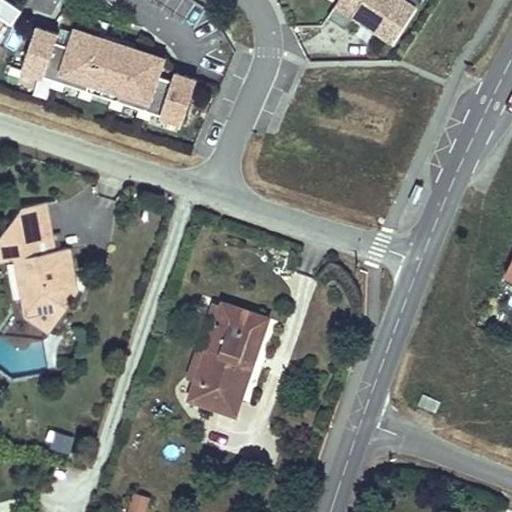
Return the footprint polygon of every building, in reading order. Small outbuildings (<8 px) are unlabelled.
[(392,41),(415,6),(405,0),(338,0),(328,17),(346,28),(354,16),(360,20),(371,20),(371,28),(392,41)] [(158,78),(162,65),(133,56),(135,50),(136,47),(105,37),(103,40),(102,46),(73,37),(69,49),(55,44),(58,36),(36,29),(22,72),(87,93),(90,84),(120,94),(117,103),(183,124),(197,81),(174,74),(172,83),(158,78)] [(103,40),(75,30),(73,37),(102,46),(103,40)] [(164,60),(135,50),(133,56),(162,65),(164,60)] [(117,103),(120,94),(90,84),(87,93),(117,103)] [(75,290),(63,282),(60,267),(70,265),(67,247),(60,248),(57,233),(51,234),(45,202),(19,206),(0,236),(0,261),(14,260),(21,301),(44,316),(54,301),(63,307),(75,290)] [(75,290),(70,265),(60,267),(63,282),(75,290)] [(45,332),(63,307),(54,301),(44,316),(21,301),(25,318),(45,332)] [(197,381),(222,305),(213,302),(187,377),(197,381)] [(241,398),(268,318),(223,303),(222,305),(197,381),(191,398),(225,410),(230,395),(241,398)] [(441,400),(423,392),(418,403),(436,411),(441,400)] [(236,413),(241,398),(230,395),(225,410),(236,413)] [(71,452),(72,435),(49,434),(48,451),(71,452)] [(145,511),(150,498),(135,492),(128,511),(145,511)]
